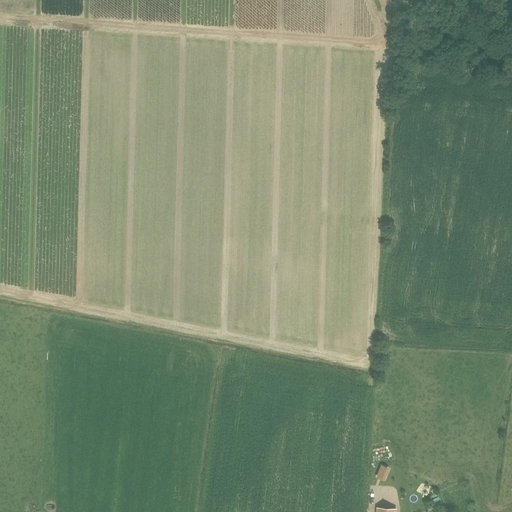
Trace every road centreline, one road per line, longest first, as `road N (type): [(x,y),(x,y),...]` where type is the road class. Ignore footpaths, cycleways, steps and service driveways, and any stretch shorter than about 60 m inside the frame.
road 1 (track): [(400,21),(385,99),(369,341),(358,361),(0,296)]
road 2 (track): [(511,9),(418,26),(391,15),(384,0)]
